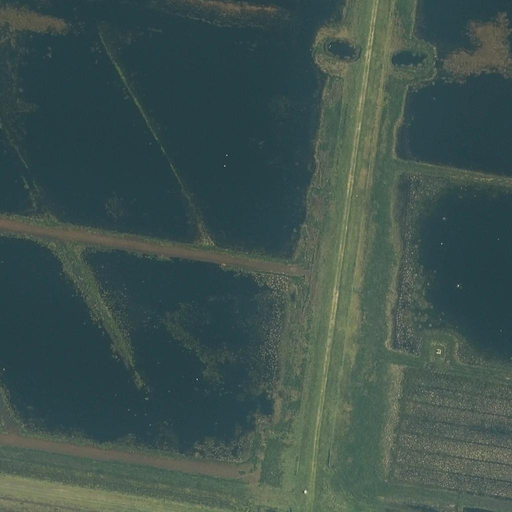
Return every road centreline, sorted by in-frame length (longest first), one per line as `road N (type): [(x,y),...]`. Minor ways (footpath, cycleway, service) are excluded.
road 1 (track): [(373,0),(303,511)]
road 2 (track): [(141,511),(0,489)]
